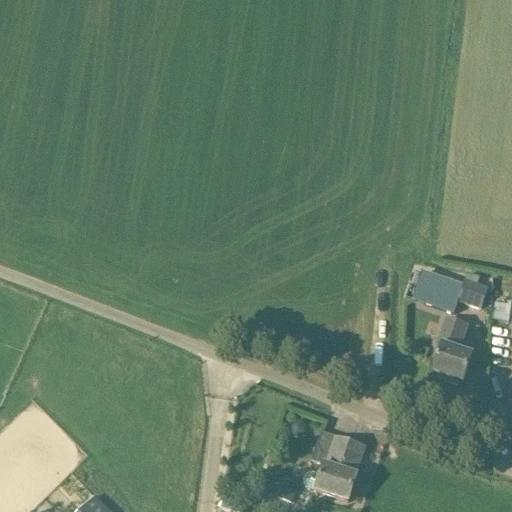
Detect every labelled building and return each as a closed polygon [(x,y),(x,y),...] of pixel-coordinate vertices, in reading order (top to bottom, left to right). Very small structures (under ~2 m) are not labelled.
[(488,292),(465,284),(455,311),(467,315),(469,309),(481,312),(488,292)] [(436,350),(441,351),(433,374),(449,380),(448,384),(458,387),(459,383),(463,385),(472,358),(459,354),(468,328),(446,321),(436,350)] [(323,468),(320,478),(311,476),(307,477),(304,481),(303,485),(305,489),(309,492),(315,494),(348,505),(366,450),(324,436),(321,435),(311,464),(323,468)] [(296,487),(281,482),(275,502),(290,507),(296,487)] [(112,511),(99,498),(84,511),(112,511)] [(225,499),(221,511),(224,511),(237,511),(240,504),(225,499)]
